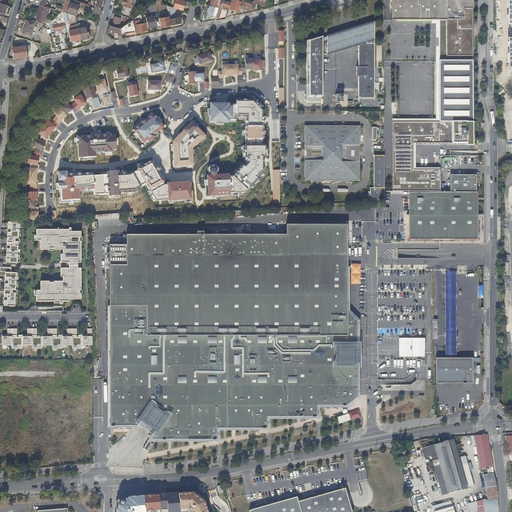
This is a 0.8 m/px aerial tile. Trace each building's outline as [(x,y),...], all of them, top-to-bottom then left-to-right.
[(123,0),(119,16),(128,18),(129,18),(134,0),(123,0)] [(183,11),(186,1),(183,0),(173,0),(173,1),(173,3),(175,4),(175,6),(174,8),(176,9),(183,11)] [(229,7),(231,3),(223,0),(221,5),(220,5),(220,6),(219,8),(217,15),(216,17),(220,18),(222,10),(223,6),(229,7)] [(231,0),(231,1),(231,3),(229,7),(229,9),(238,12),(239,7),(241,2),(233,0),(231,0)] [(249,0),(249,1),(244,0),(241,0),(241,2),(239,7),(249,10),(251,2),(265,6),(266,0),(249,0)] [(474,109),(472,0),(391,0),(391,18),(440,19),(439,59),(440,119),(395,118),(394,187),(442,187),(441,170),(414,169),(414,143),(474,146),(474,109)] [(80,6),(70,3),(68,12),(77,15),(80,6)] [(219,8),(209,5),(207,12),(217,15),(219,8)] [(50,9),(40,6),(36,20),(46,23),(47,19),(46,18),(47,13),(48,14),(50,9)] [(174,8),(167,6),(168,10),(169,16),(173,15),(173,13),(175,13),(176,9),(174,8)] [(61,12),(49,24),(51,32),(57,31),(58,34),(61,33),(61,30),(65,29),(62,12),(61,12)] [(143,24),(141,13),(133,19),(134,25),(135,25),(137,33),(148,31),(146,23),(143,24)] [(159,16),(161,27),(171,25),(170,19),(169,16),(164,17),(164,15),(159,16)] [(155,16),(146,18),(148,29),(157,26),(155,16)] [(115,17),(112,26),(119,28),(121,19),(115,17)] [(134,25),(133,19),(129,22),(130,27),(128,27),(128,23),(125,25),(120,28),(122,35),(136,32),(134,25)] [(27,20),(23,33),(31,36),(35,23),(27,20)] [(308,40),(308,95),(320,95),(320,55),(357,44),(357,66),(355,66),(355,76),(356,76),(356,98),(372,98),(373,22),(340,32),(320,38),(320,36),(308,40)] [(122,35),(120,28),(119,28),(112,26),(110,26),(108,31),(113,33),(113,32),(114,29),(118,30),(117,33),(117,34),(122,36),(122,35)] [(80,40),(90,38),(86,27),(78,31),(80,40)] [(80,40),(78,31),(69,32),(71,42),(80,40)] [(16,48),(13,48),(14,59),(27,58),(26,55),(28,55),(27,51),(28,51),(28,46),(20,47),(16,48)] [(194,57),(197,65),(210,61),(207,52),(194,57)] [(251,69),(251,60),(251,59),(242,59),(242,65),(239,65),(240,72),(243,72),(243,70),(251,69)] [(259,59),(251,60),(251,71),(259,71),(259,67),(263,67),(262,61),(259,61),(259,59)] [(163,71),(162,68),(161,61),(154,62),(154,63),(148,65),(150,74),(163,71)] [(167,72),(173,74),(176,67),(169,64),(167,72)] [(228,65),(228,76),(240,75),(240,68),(236,68),(236,64),(228,65)] [(220,76),(228,76),(228,65),(219,65),(220,71),(216,71),(217,79),(220,78),(220,76)] [(117,80),(127,78),(126,69),(115,71),(117,80)] [(187,73),(187,84),(194,84),(194,83),(198,83),(198,89),(207,89),(206,82),(202,82),(202,73),(193,74),(193,73),(187,73)] [(173,77),(166,75),(164,82),(170,84),(173,77)] [(103,80),(95,82),(97,93),(106,91),(103,80)] [(26,89),(37,89),(36,81),(26,81),(26,89)] [(159,81),(146,81),(146,91),(159,91),(159,81)] [(91,85),(83,88),(86,99),(94,96),(91,85)] [(134,85),(126,87),(128,98),(137,96),(134,85)] [(85,105),(79,96),(73,100),(79,109),(85,105)] [(226,104),(208,104),(208,122),(227,122),(227,120),(234,120),(234,117),(245,117),(245,122),(244,122),(244,127),(243,127),(243,139),(245,139),(245,146),(243,146),(242,157),(245,157),(245,162),(242,165),(241,165),(233,173),(234,174),(231,177),(231,179),(228,179),(227,174),(214,175),(214,172),(215,172),(215,171),(215,170),(215,169),(215,168),(215,167),(214,167),(213,166),(212,166),(211,166),(210,166),(209,166),(209,167),(208,167),(208,168),(207,169),(207,170),(207,171),(208,171),(208,172),(209,172),(209,173),(209,175),(205,176),(205,180),(203,180),(204,197),(208,196),(228,195),(228,193),(242,192),(248,187),(257,179),(256,178),(262,172),(262,157),(263,157),(263,146),(262,146),(262,139),(261,139),(261,127),(261,123),(262,123),(262,117),(261,117),(261,110),(251,100),(234,100),(234,105),(226,105),(226,104)] [(59,107),(60,108),(65,116),(71,111),(65,102),(59,107)] [(65,116),(60,108),(53,113),(59,122),(66,117),(65,116)] [(162,128),(152,114),(151,114),(146,117),(130,129),(141,143),(145,141),(146,143),(154,137),(152,135),(162,128)] [(42,127),(51,134),(56,128),(47,121),(42,127)] [(204,136),(189,122),(181,131),(171,142),(173,167),(185,166),(191,166),(190,149),(195,144),(195,145),(199,141),(204,136)] [(302,155),(302,180),(357,180),(357,125),(302,125),(302,149),(306,149),(306,155),(302,155)] [(37,134),(45,140),(51,134),(42,127),(37,134)] [(81,135),(76,136),(76,145),(77,145),(78,158),(91,157),(96,157),(96,154),(112,153),(112,150),(115,150),(114,135),(111,135),(111,134),(110,134),(105,135),(98,135),(94,135),(81,136),(81,135)] [(45,144),(35,140),(31,147),(41,151),(45,144)] [(38,158),(28,156),(27,164),(37,166),(38,158)] [(372,156),(372,188),(369,188),(369,200),(383,200),(384,156),(372,156)] [(155,201),(167,200),(167,202),(172,202),(184,201),(190,200),(188,182),(166,184),(166,186),(164,186),(163,184),(158,173),(155,168),(151,162),(143,166),(143,165),(140,164),(138,166),(137,169),(137,170),(138,171),(131,175),(130,173),(130,172),(127,174),(117,174),(117,172),(105,172),(105,175),(93,176),(92,173),(66,175),(66,173),(57,174),(58,185),(55,185),(55,191),(58,191),(59,204),(79,202),(78,191),(92,190),(93,196),(94,195),(97,195),(107,194),(107,196),(108,196),(118,196),(119,196),(119,193),(125,193),(130,192),(134,192),(139,189),(138,188),(145,184),(146,186),(149,190),(155,201)] [(37,169),(26,169),(26,177),(36,177),(37,169)] [(450,176),(451,193),(477,193),(477,176),(450,176)] [(36,177),(26,177),(25,185),(36,185),(36,177)] [(155,201),(149,190),(147,191),(153,202),(155,201)] [(36,192),(26,193),(26,201),(35,201),(37,201),(36,192)] [(477,239),(477,193),(451,193),(408,194),(409,239),(477,239)] [(35,201),(26,201),(24,201),(25,209),(35,209),(35,201)] [(73,206),(73,215),(115,213),(115,204),(73,206)] [(39,212),(27,213),(28,221),(39,220),(39,212)] [(19,222),(7,223),(7,230),(18,230),(19,222)] [(125,246),(106,246),(109,428),(137,427),(145,433),(156,442),(170,442),(217,442),(216,429),(267,430),(267,419),(317,420),(317,408),(343,408),(360,398),(360,351),(359,322),(347,309),(345,227),(282,226),(282,234),(125,236),(125,246)] [(64,250),(64,255),(62,255),(61,263),(67,263),(67,269),(61,269),(61,277),(63,277),(63,282),(54,282),(54,283),(49,283),(49,282),(41,282),(40,291),(37,291),(36,296),(36,301),(69,302),(69,300),(81,300),(81,294),(80,294),(80,278),(81,278),(81,269),(78,269),(78,263),(81,263),(82,254),(80,254),(81,238),(82,238),(82,232),(72,232),(72,229),(70,228),(70,230),(38,230),(37,235),(37,240),(41,241),(41,250),(50,250),(50,248),(55,249),(55,250),(64,250)] [(18,230),(7,230),(7,238),(18,239),(18,230)] [(18,239),(7,238),(6,246),(17,247),(18,239)] [(17,247),(6,246),(6,254),(17,255),(17,247)] [(6,254),(5,263),(17,264),(17,255),(6,254)] [(350,284),(360,284),(360,264),(349,264),(350,284)] [(11,273),(5,273),(4,281),(16,282),(17,274),(11,273)] [(456,317),(456,273),(445,273),(446,359),(456,359),(456,317)] [(16,282),(4,281),(4,290),(15,290),(16,282)] [(15,290),(4,290),(4,298),(15,298),(15,290)] [(15,298),(4,298),(3,306),(14,307),(15,298)] [(76,329),(72,330),(72,345),(72,349),(82,349),(82,345),(82,336),(78,336),(78,338),(76,338),(76,329)] [(87,335),(82,336),(82,345),(92,345),(92,329),(87,329),(87,335)] [(12,346),(12,330),(7,330),(7,336),(2,336),(2,346),(12,346)] [(16,330),(12,330),(12,346),(12,349),(22,349),(22,346),(22,336),(18,336),(18,338),(16,338),(16,330)] [(27,336),(22,336),(22,346),(32,346),(32,330),(27,330),(27,336)] [(36,330),(32,330),(32,346),(32,349),(42,349),(42,346),(42,336),(38,336),(38,338),(36,338),(36,330)] [(47,336),(42,336),(42,346),(52,346),(52,330),(47,330),(47,336)] [(56,330),(52,330),(52,346),(52,349),(62,349),(62,345),(62,336),(58,336),(58,338),(56,338),(56,330)] [(67,336),(62,336),(62,345),(72,345),(72,330),(67,330),(67,336)] [(446,359),(436,359),(436,385),(473,384),(473,359),(456,359),(446,359)] [(415,379),(413,389),(420,390),(422,384),(424,384),(425,381),(415,379)] [(358,410),(336,417),(338,424),(360,417),(358,410)] [(491,468),(486,435),(473,436),(479,470),(491,468)] [(431,457),(442,496),(474,487),(465,456),(458,458),(453,440),(421,449),(424,459),(431,457)] [(496,495),(492,474),(484,476),(488,500),(487,500),(487,501),(483,501),(475,503),(476,511),(496,511),(497,510),(497,503),(497,500),(496,495)] [(337,487),(326,490),(327,494),(315,497),(314,494),(303,497),(304,500),(298,502),(296,497),(249,511),(351,511),(345,489),(338,491),(337,487)] [(206,511),(204,502),(192,493),(125,497),(120,498),(117,502),(115,507),(114,511),(206,511)] [(452,511),(449,503),(431,508),(432,511),(452,511)] [(476,511),(475,503),(466,505),(468,511),(476,511)]
